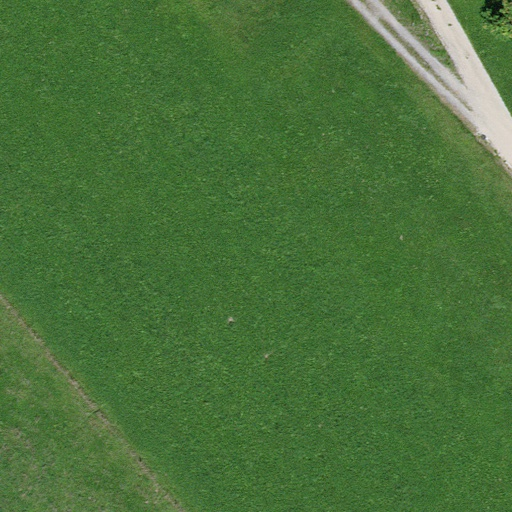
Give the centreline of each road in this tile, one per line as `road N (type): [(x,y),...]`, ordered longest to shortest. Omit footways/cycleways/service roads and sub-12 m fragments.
road 1 (track): [(362,0),(498,133)]
road 2 (track): [(498,133),(432,0)]
